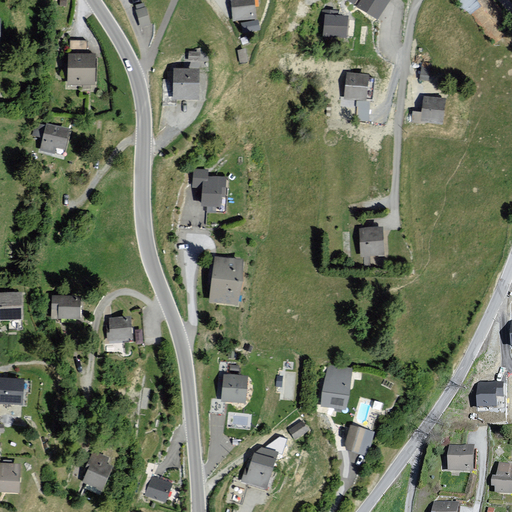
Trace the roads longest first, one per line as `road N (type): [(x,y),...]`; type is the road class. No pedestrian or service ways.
road 1 (tertiary): [(89,0),(135,76),(140,214),(183,357),(197,511)]
road 2 (tertiary): [(362,511),(448,395),(511,263)]
